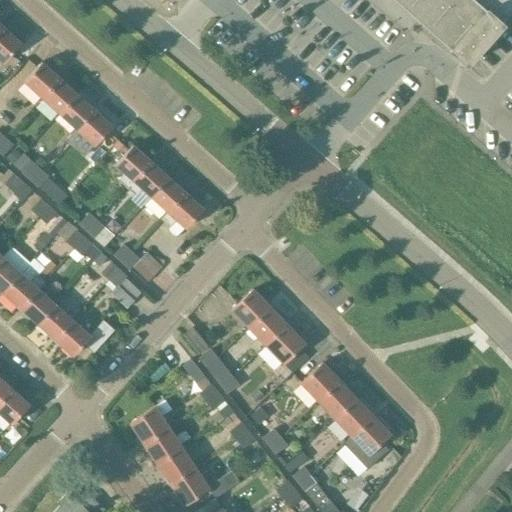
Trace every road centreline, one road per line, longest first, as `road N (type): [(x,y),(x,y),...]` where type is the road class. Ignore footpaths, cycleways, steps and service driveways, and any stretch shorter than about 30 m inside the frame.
road 1 (residential): [(377,511),(418,450),(422,413),(244,230)]
road 2 (residential): [(256,217),(28,0)]
road 3 (tertiary): [(511,343),(369,203),(308,162)]
road 4 (residential): [(81,415),(244,230)]
road 5 (tertiary): [(308,162),(123,0)]
